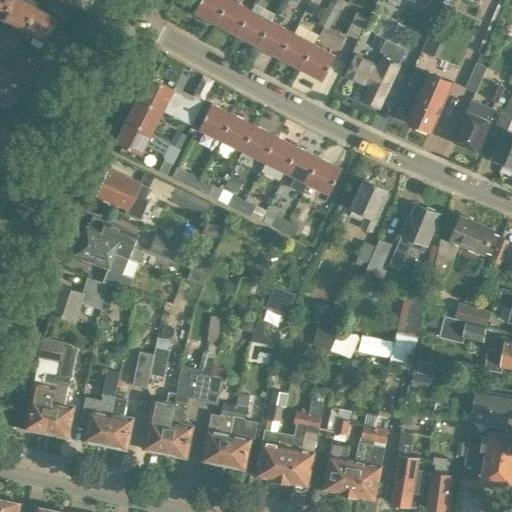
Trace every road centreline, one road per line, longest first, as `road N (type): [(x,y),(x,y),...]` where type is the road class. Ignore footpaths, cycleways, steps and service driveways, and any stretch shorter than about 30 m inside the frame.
road 1 (residential): [(511,205),(127,20)]
road 2 (residential): [(0,284),(62,134),(127,20)]
road 3 (residential): [(230,511),(0,462)]
